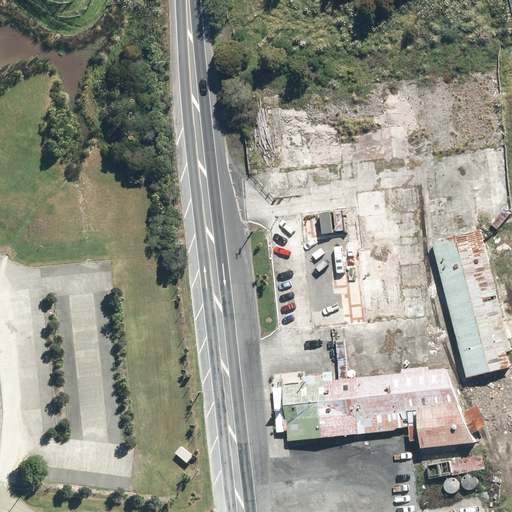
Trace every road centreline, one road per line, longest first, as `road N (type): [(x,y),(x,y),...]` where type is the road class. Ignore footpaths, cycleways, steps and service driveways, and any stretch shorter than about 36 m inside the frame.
road 1 (trunk): [(188,0),(240,511)]
road 2 (unknown): [(0,498),(7,370),(0,318)]
